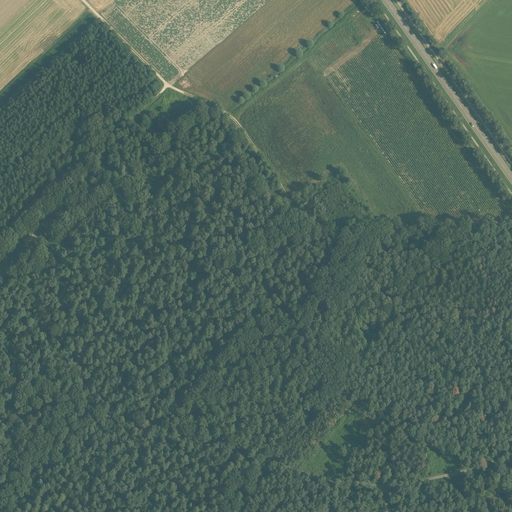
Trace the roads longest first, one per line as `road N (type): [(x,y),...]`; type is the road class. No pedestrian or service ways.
road 1 (track): [(0,246),(165,91),(231,124),(313,239),(511,226)]
road 2 (unclassified): [(387,488),(250,464),(0,379)]
road 3 (primary): [(511,182),(383,0)]
road 4 (track): [(494,0),(442,53),(511,142)]
road 5 (track): [(358,8),(226,121)]
road 6 (track): [(386,511),(387,488),(464,476),(511,455)]
road 7 (track): [(74,0),(165,91)]
